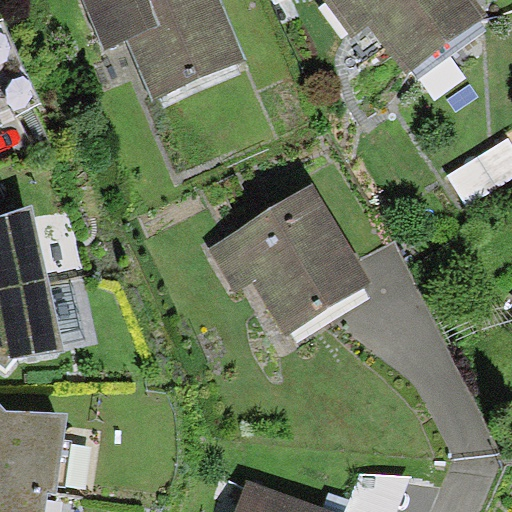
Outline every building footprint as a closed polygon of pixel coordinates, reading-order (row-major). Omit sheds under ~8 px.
[(76,0),(99,59),(131,46),(154,106),(248,69),(220,0),(76,0)] [(325,0),(357,43),(369,34),(407,82),(486,27),(466,0),(325,0)] [(5,26),(0,27),(0,128),(42,110),(5,26)] [(511,141),(453,174),(471,208),(511,185),(511,141)] [(242,298),(255,291),(286,344),(373,294),(313,190),(213,248),(242,298)] [(68,361),(32,218),(0,227),(0,373),(8,379),(17,367),(68,361)] [(57,506),(67,427),(7,421),(0,413),(0,511),(46,511),(48,503),(57,506)] [(329,497),(324,511),(398,511),(411,484),(362,477),(350,504),(329,497)] [(315,511),(250,486),(239,511),(315,511)]
